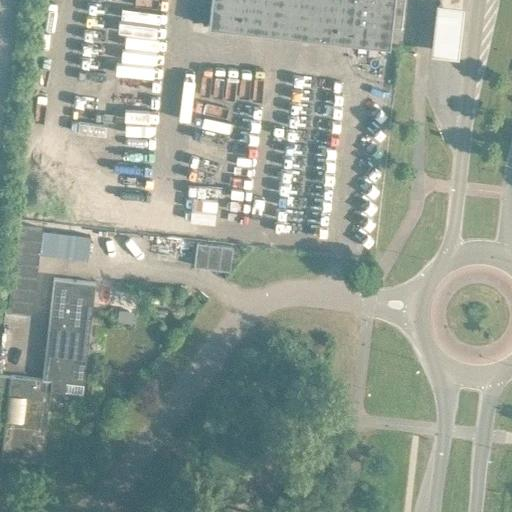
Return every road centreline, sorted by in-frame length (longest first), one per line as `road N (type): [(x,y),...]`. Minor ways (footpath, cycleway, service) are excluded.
road 1 (unclassified): [(94,511),(127,478),(230,326),(270,299),(417,303)]
road 2 (secondary): [(483,0),(448,268)]
road 3 (secondary): [(446,381),(436,511)]
road 4 (secondary): [(480,511),(493,388)]
